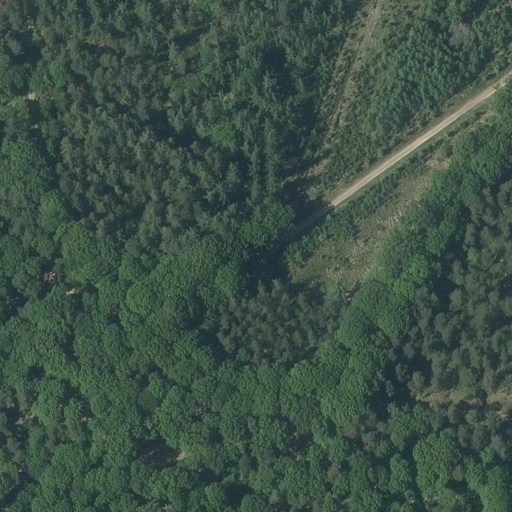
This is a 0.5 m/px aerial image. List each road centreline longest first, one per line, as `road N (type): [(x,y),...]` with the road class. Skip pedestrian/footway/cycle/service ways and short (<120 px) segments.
road 1 (track): [(48,511),(182,503),(511,502)]
road 2 (track): [(511,73),(146,330)]
road 3 (track): [(26,0),(29,89),(50,200),(146,330)]
road 4 (track): [(511,117),(336,409)]
road 5 (track): [(379,0),(293,230)]
road 6 (track): [(146,330),(216,398),(336,409)]
road 7 (track): [(0,482),(26,439),(104,355),(146,330)]
road 8 (track): [(336,409),(511,414)]
